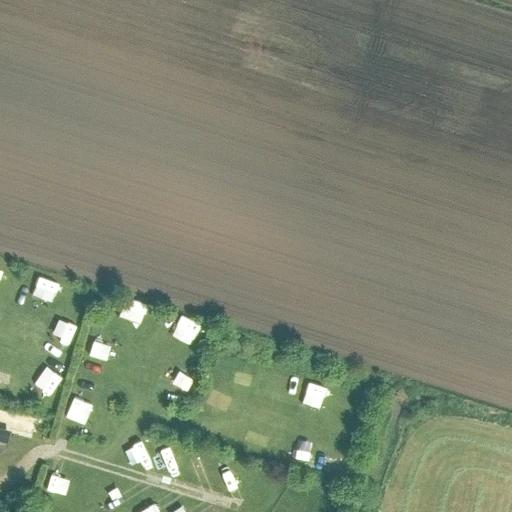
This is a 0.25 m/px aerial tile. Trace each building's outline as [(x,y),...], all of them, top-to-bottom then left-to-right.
[(0,292),(5,293),(9,277),(0,274),(0,292)] [(184,333),(201,345),(213,328),(197,316),(184,333)] [(81,347),(83,328),(62,325),(59,344),(81,347)] [(188,366),(179,387),(197,395),(207,375),(188,366)] [(0,367),(0,388),(18,389),(19,368),(0,367)] [(45,389),(66,395),(71,378),(50,371),(45,389)] [(83,396),(80,416),(98,419),(101,399),(83,396)] [(148,461),(168,472),(178,453),(158,443),(148,461)] [(62,470),(59,485),(89,490),(92,476),(62,470)] [(150,510),(158,491),(138,483),(130,502),(150,510)]
